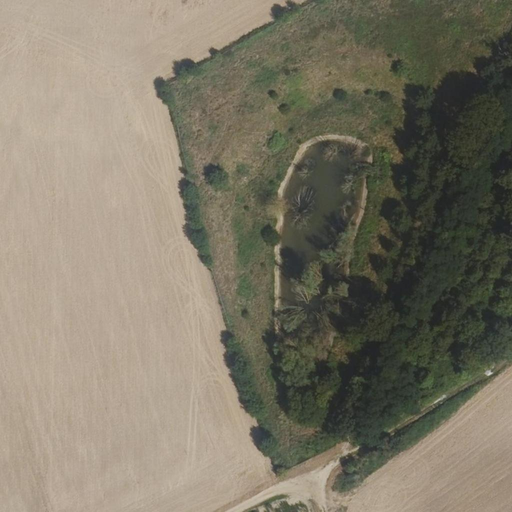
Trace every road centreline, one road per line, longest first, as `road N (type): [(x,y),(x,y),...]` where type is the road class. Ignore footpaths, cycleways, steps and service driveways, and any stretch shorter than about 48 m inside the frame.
road 1 (track): [(342,462),(511,60)]
road 2 (track): [(315,475),(511,344)]
